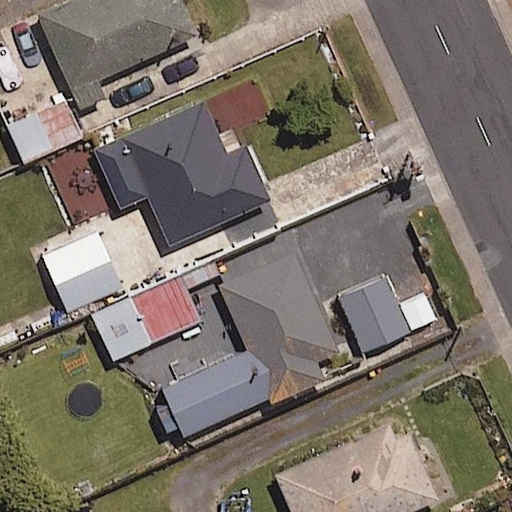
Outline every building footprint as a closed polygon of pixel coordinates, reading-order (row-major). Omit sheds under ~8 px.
[(198,34),(182,0),(73,0),(41,15),(83,105),(103,95),(96,81),(198,34)] [(85,136),(69,98),(8,123),(24,161),(85,136)] [(228,155),(204,102),(95,152),(120,207),(149,193),(172,244),(269,200),(245,147),(228,155)] [(122,287),(96,229),(41,254),(67,311),(122,287)] [(338,350),(295,241),(219,271),(224,284),(199,295),(226,364),(156,391),(174,437),(322,379),(314,359),(338,350)] [(398,304),(385,276),(339,297),(364,351),(436,317),(424,292),(398,304)] [(199,321),(180,277),(93,315),(112,359),(199,321)] [(293,511),(408,511),(438,499),(408,432),(398,436),(392,423),(277,475),(293,511)]
